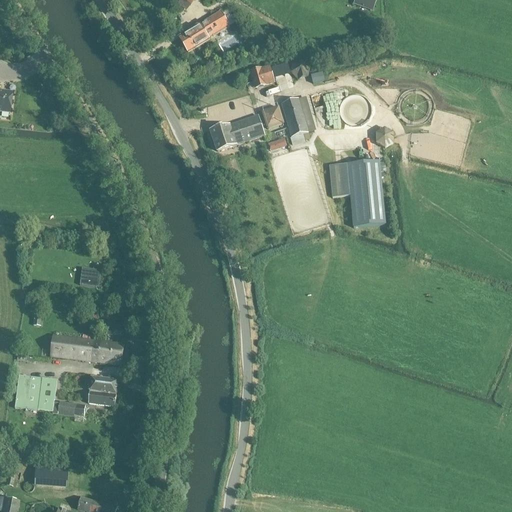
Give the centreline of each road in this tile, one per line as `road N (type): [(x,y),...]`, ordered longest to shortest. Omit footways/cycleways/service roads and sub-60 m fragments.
road 1 (unclassified): [(154,511),(170,389),(152,265),(91,128),(8,0)]
road 2 (unclassified): [(229,511),(246,407),(234,267),(200,175),(96,0)]
